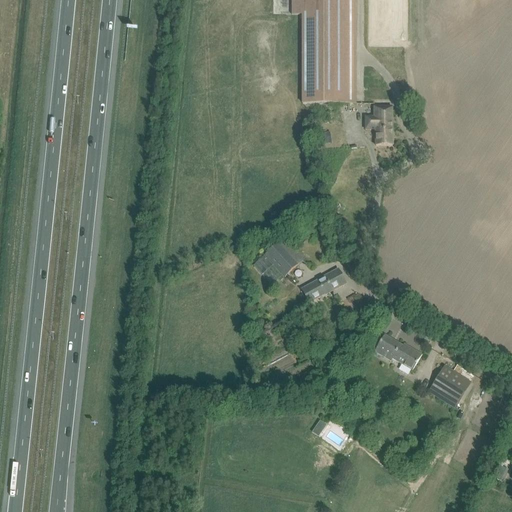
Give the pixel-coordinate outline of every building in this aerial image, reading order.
[(356,104),(355,0),(291,0),(292,13),(302,13),(303,105),(356,104)] [(392,146),(392,107),(374,108),(374,118),(365,118),(365,130),(375,130),(376,146),(392,146)] [(371,168),(366,147),(336,154),(339,166),(346,165),(348,174),(371,168)] [(289,278),(306,262),(285,240),(269,255),(289,278)] [(346,284),(338,270),(318,281),(319,282),(302,291),(309,303),(325,294),(326,295),(346,284)] [(403,347),(386,337),(376,353),(393,363),(394,361),(413,371),(422,355),(404,345),(403,347)] [(469,383),(444,367),(428,392),(454,408),(469,383)] [(322,427),(319,433),(324,436),(327,430),(322,427)] [(511,450),(508,448),(503,458),(511,462),(511,461),(511,450)]
